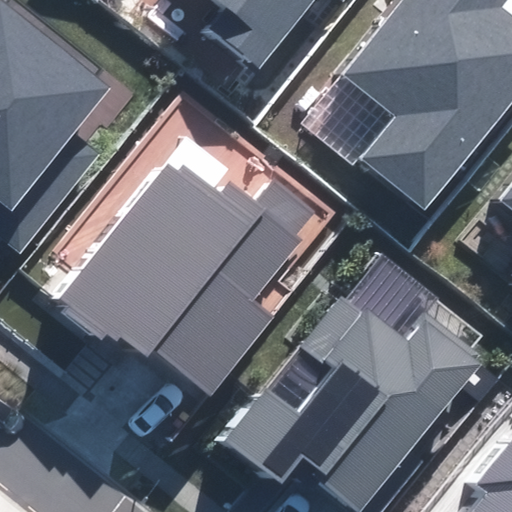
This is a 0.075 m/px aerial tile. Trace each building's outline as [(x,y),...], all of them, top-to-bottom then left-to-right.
[(114,89),(6,0),(0,0),(0,235),(15,248),(97,151),(76,134),(114,89)] [(212,0),(222,8),(208,24),(257,65),(311,0),(212,0)] [(511,0),(403,0),(337,79),(386,119),(349,163),(410,214),(511,92),(511,22),(503,15),(511,3),(511,0)] [(176,157),(61,294),(139,359),(152,343),(210,391),(275,314),(254,297),(320,218),(273,179),(252,204),(227,183),(219,193),(176,157)] [(511,181),(487,211),(511,231),(511,279),(499,295),(511,305),(511,181)] [(269,389),(225,441),(279,486),(299,463),(355,510),(479,363),(429,321),(407,348),(346,298),(303,349),(330,372),(297,412),(269,389)] [(511,511),(511,441),(477,486),(489,495),(475,511),(511,511)]
